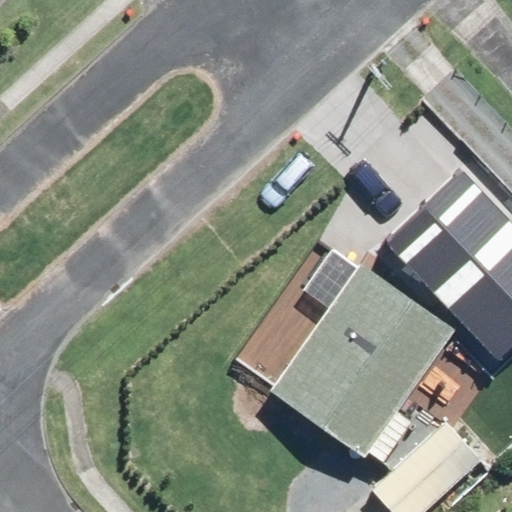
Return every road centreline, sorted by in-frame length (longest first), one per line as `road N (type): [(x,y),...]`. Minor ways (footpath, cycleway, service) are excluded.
road 1 (residential): [(346,0),(241,134),(0,369)]
road 2 (residential): [(0,185),(123,82),(242,20),(315,0)]
